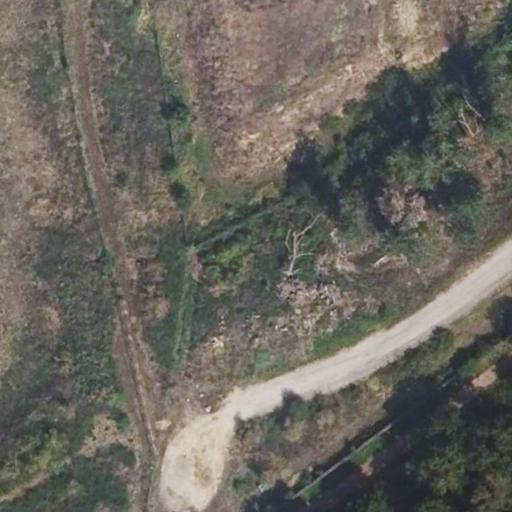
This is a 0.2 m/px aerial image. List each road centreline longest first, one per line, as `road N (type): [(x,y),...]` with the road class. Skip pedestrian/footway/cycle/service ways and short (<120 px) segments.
road 1 (track): [(235,405),(179,424),(143,399),(125,352),(114,231),(68,0)]
road 2 (track): [(511,257),(415,328),(235,405),(206,511)]
road 3 (track): [(511,363),(314,511)]
road 4 (unknown): [(143,399),(204,511)]
